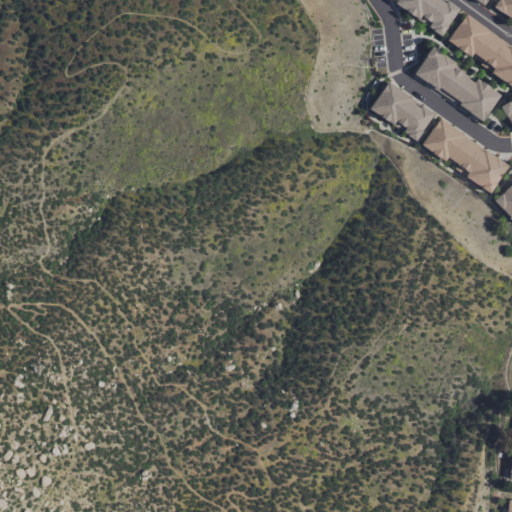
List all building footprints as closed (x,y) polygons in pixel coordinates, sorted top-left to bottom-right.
[(394,0),(443,0),(457,10),(438,36),(392,3),(394,0)] [(495,0),(511,0),(511,21),(491,7),(495,0)] [(463,14),(511,49),(511,89),(444,41),(463,14)] [(429,46),(497,95),(478,121),(410,73),(429,46)] [(385,82),(432,113),(413,141),(367,109),(385,82)] [(511,130),(498,107),(511,98),(511,130)] [(506,166),(487,193),(417,144),(436,117),(506,166)] [(511,180),(511,220),(492,199),(511,180)]
